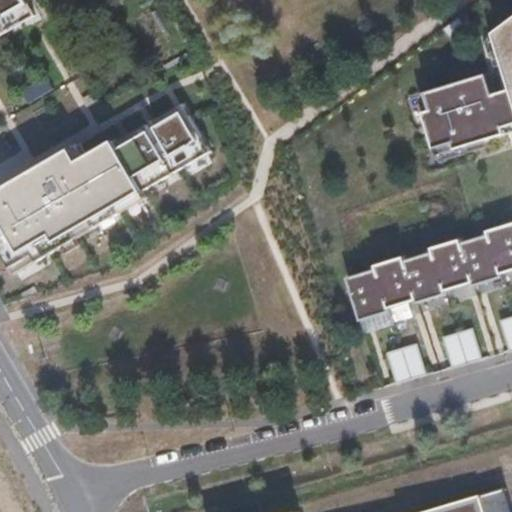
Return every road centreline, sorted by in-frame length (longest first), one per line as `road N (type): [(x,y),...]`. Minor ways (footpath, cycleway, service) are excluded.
road 1 (residential): [(511,374),(71,496)]
road 2 (tertiary): [(0,373),(71,496)]
